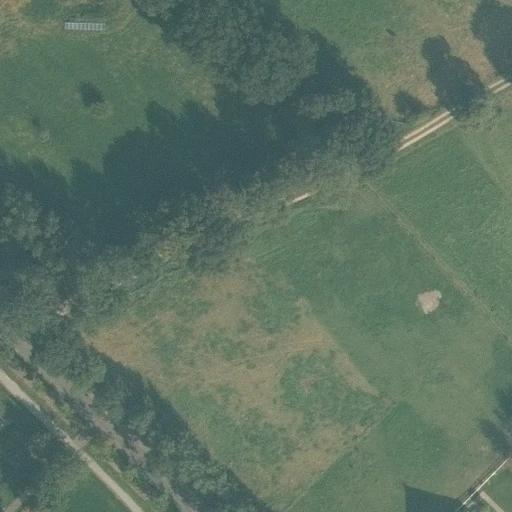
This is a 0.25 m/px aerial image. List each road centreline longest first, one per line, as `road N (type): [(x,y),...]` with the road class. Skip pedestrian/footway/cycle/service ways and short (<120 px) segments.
road 1 (track): [(511,80),(349,170),(92,294)]
road 2 (tertiary): [(194,511),(0,325)]
road 3 (track): [(366,161),(155,0)]
